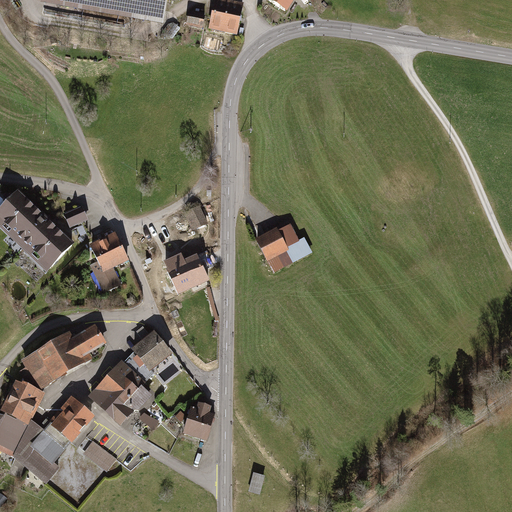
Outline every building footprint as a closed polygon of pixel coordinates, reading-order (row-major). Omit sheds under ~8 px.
[(41,0),(41,6),(162,27),(166,0),(41,0)] [(245,6),(216,0),(215,0),(209,33),(239,38),(245,6)] [(265,0),(289,13),(296,0),(265,0)] [(206,16),(191,12),(188,26),(203,30),(206,16)] [(0,211),(0,232),(44,274),(71,246),(16,195),(0,211)] [(82,209),(64,217),(70,230),(88,222),(82,209)] [(208,227),(199,210),(185,216),(193,234),(208,227)] [(287,224),(252,242),(270,276),(310,255),(302,241),(297,243),(287,224)] [(112,271),(128,263),(116,237),(93,248),(100,263),(92,267),(105,294),(120,287),(112,271)] [(162,272),(174,298),(206,284),(200,270),(205,268),(201,258),(195,260),(194,258),(177,265),(174,258),(161,264),(164,271),(162,272)] [(208,290),(205,291),(214,325),(218,324),(208,290)] [(71,332),(23,360),(27,367),(22,370),(31,386),(37,383),(41,391),(94,360),(90,352),(106,342),(95,325),(74,337),(71,332)] [(155,335),(133,354),(138,360),(134,363),(141,372),(146,368),(152,375),(173,356),(155,335)] [(89,398),(120,428),(152,397),(143,387),(145,385),(124,363),(89,398)] [(31,422),(44,394),(17,383),(0,415),(0,416),(5,417),(28,428),(31,422)] [(54,464),(93,417),(72,400),(69,403),(66,401),(60,407),(64,410),(52,424),(48,420),(40,429),(26,446),(52,467),(54,464)] [(193,410),(184,437),(207,444),(216,417),(212,416),(214,410),(199,405),(197,411),(193,410)] [(158,423),(143,414),(135,422),(153,434),(158,423)] [(186,418),(182,414),(176,420),(180,424),(186,418)] [(5,417),(0,428),(0,452),(14,459),(28,428),(5,417)] [(14,459),(47,486),(60,469),(54,464),(52,467),(26,446),(40,429),(31,422),(28,428),(14,459)] [(91,442),(81,455),(105,474),(115,461),(91,442)] [(265,476),(254,473),(248,490),(260,494),(265,476)]
